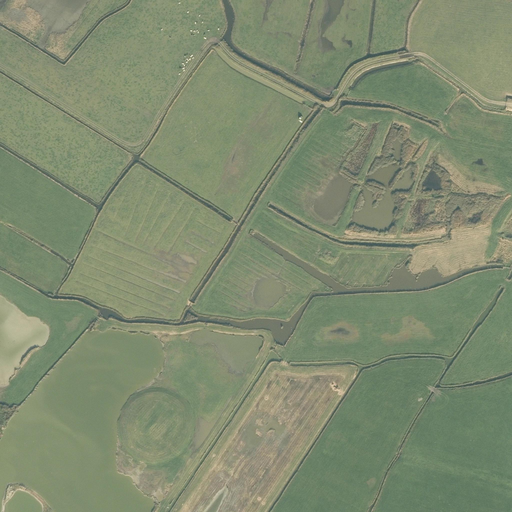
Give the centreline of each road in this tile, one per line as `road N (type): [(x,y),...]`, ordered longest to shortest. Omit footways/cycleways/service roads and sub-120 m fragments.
road 1 (track): [(0,64),(132,145),(214,40),(242,64),(323,105),(365,64),(419,53),(485,99),(511,107)]
road 2 (track): [(160,511),(267,337),(94,317)]
